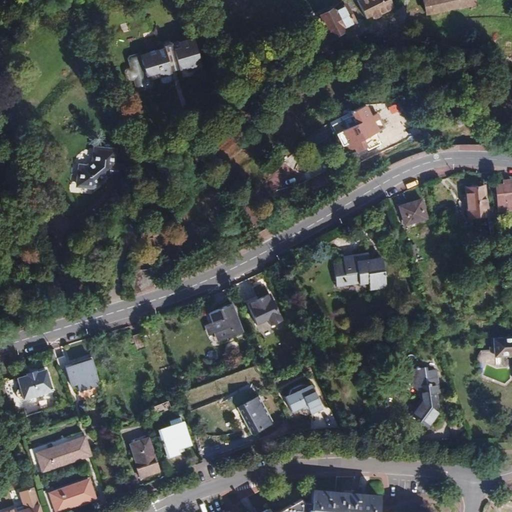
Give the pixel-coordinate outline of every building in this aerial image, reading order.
[(360,0),(357,1),(365,18),(377,12),(379,15),(393,8),(389,0),(360,0)] [(448,11),(448,4),(447,0),(446,0),(422,4),(423,14),(448,11)] [(460,2),(448,4),(448,11),(461,10),(460,2)] [(355,24),(345,5),(334,11),(333,9),(320,16),(332,38),(344,31),(344,30),(355,24)] [(163,48),(139,55),(146,77),(150,76),(152,80),(159,78),(161,83),(164,85),(172,82),(173,79),(171,72),(179,70),(182,80),(204,74),(202,68),(197,70),(191,49),(196,48),(193,38),(178,42),(177,41),(171,43),(168,41),(164,43),(163,46),(163,48)] [(202,68),(196,48),(191,49),(197,70),(202,68)] [(146,77),(139,55),(137,53),(128,56),(127,59),(130,68),(127,69),(123,73),(126,80),(131,81),(133,80),(136,90),(139,92),(151,88),(153,85),(152,80),(150,76),(146,77)] [(340,121),(331,125),(342,147),(341,147),(344,153),(353,149),(356,153),(367,147),(363,139),(385,128),(377,112),(371,116),(365,104),(349,112),(351,115),(340,120),(340,121)] [(113,165),(115,150),(95,148),(93,161),(87,167),(79,166),(77,186),(93,188),(108,176),(122,178),(124,166),(113,165)] [(501,185),(494,185),(494,204),(511,203),(510,181),(501,181),(501,185)] [(484,186),(465,187),(467,217),(486,216),(484,186)] [(421,199),(398,206),(404,226),(427,219),(421,199)] [(368,260),(367,253),(342,257),(343,262),(333,264),(336,287),(359,283),(359,284),(369,283),(370,290),(386,288),(382,258),(368,260)] [(49,287),(36,296),(43,309),(57,300),(49,287)] [(268,291),(245,301),(255,322),(266,317),(269,323),(280,318),(268,291)] [(212,323),(205,325),(209,336),(214,333),(218,342),(243,332),(232,304),(208,313),(212,323)] [(146,349),(141,334),(133,336),(138,351),(146,349)] [(511,378),(511,337),(490,339),(491,354),(510,354),(511,378)] [(68,368),(65,356),(56,359),(60,370),(65,369),(71,387),(77,384),(80,392),(100,385),(91,357),(71,364),(72,367),(68,368)] [(439,392),(435,369),(426,371),(425,367),(409,370),(411,385),(420,391),(421,400),(411,415),(429,428),(439,413),(436,393),(439,392)] [(26,375),(4,383),(9,401),(22,396),(23,400),(52,391),(51,373),(35,371),(26,374),(26,375)] [(325,414),(311,384),(284,396),(297,426),(325,414)] [(272,423),(257,396),(238,407),(252,434),(272,423)] [(182,422),(158,430),(167,457),(178,454),(177,449),(190,444),(182,422)] [(42,472),(90,455),(84,437),(36,453),(42,472)] [(139,478),(159,472),(148,437),(129,444),(138,468),(136,469),(139,478)] [(88,480),(50,494),(55,511),(56,511),(95,498),(88,480)] [(41,511),(33,488),(19,493),(23,505),(3,511),(41,511)] [(377,511),(378,496),(311,490),(310,503),(303,502),(301,498),(276,511),(268,511),(267,509),(261,511),(377,511)]
